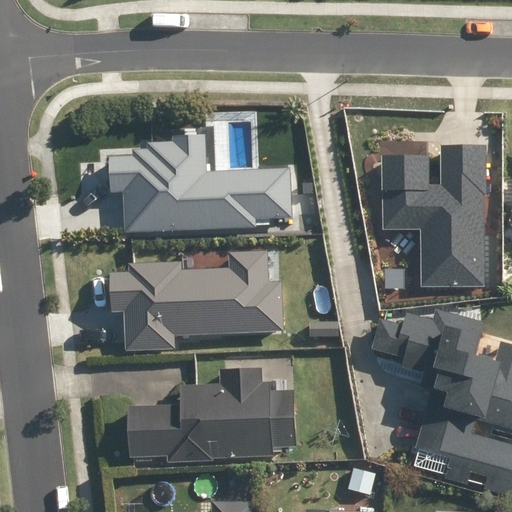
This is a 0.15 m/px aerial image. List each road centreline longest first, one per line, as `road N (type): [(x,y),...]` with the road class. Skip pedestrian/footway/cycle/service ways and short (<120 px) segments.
road 1 (residential): [(0,60),(112,46),(511,51)]
road 2 (residential): [(0,130),(43,511)]
